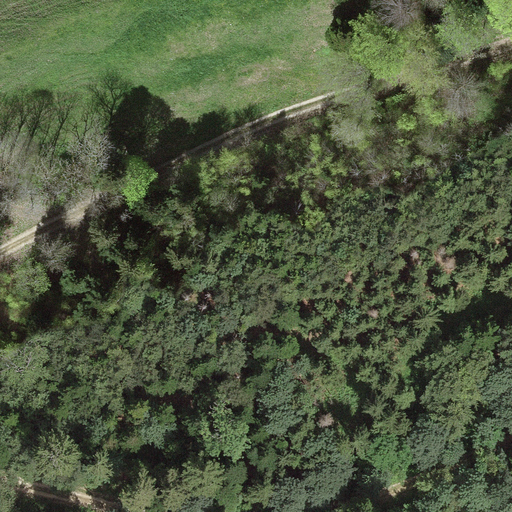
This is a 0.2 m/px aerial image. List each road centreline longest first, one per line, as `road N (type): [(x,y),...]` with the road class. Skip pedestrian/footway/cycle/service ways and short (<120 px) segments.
road 1 (track): [(0,250),(285,113),(511,42)]
road 2 (track): [(511,439),(335,511)]
road 3 (track): [(133,511),(0,482)]
